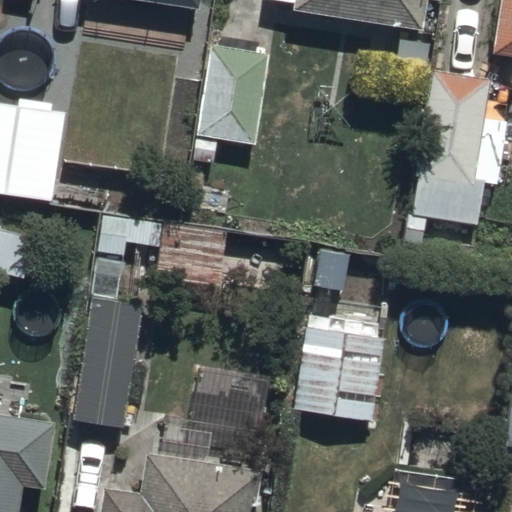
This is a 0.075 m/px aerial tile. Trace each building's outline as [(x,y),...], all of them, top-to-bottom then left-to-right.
[(429,0),(295,0),(295,5),(426,23),(429,0)] [(511,0),(503,0),(496,47),(511,50),(511,68),(508,94),(511,94),(511,0)] [(271,47),(211,37),(197,131),(256,141),(271,47)] [(496,72),(433,63),(413,209),(409,208),(405,237),(423,240),(427,212),(480,220),(486,179),(502,182),(511,116),(490,113),(496,72)] [(0,186),(51,194),(64,106),(0,96),(0,186)] [(125,422),(142,298),(119,295),(127,238),(164,244),(168,218),(98,208),(69,414),(125,422)] [(0,223),(0,265),(23,272),(33,232),(0,223)] [(384,333),(310,321),(296,405),(370,418),(384,333)] [(55,414),(0,406),(0,511),(19,511),(24,481),(45,484),(55,414)] [(258,511),(265,464),(146,448),(141,485),(102,480),(97,511),(258,511)]
